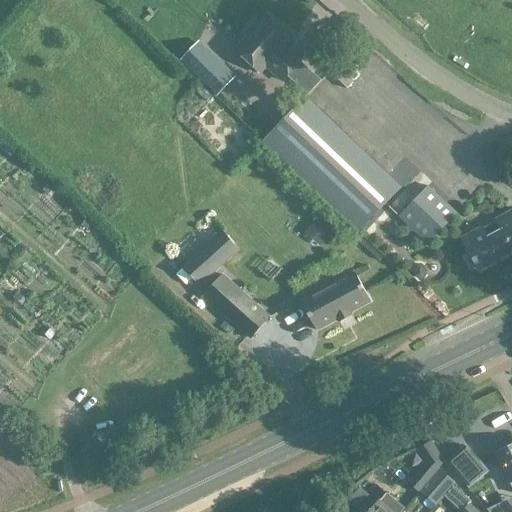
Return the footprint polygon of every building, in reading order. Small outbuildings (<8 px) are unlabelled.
[(242,36),(246,39),(235,51),(260,73),(266,66),(283,81),(300,61),(283,47),(291,37),(267,16),(259,24),(256,21),(251,23),(247,27),(244,31),(242,36)] [(181,60),(217,95),(234,77),(198,43),(181,60)] [(381,82),(388,74),(372,60),(365,67),(381,82)] [(406,93),(415,85),(401,68),(392,76),(406,93)] [(345,73),(336,81),(351,96),(359,89),(345,73)] [(261,141),(359,233),(402,187),(306,95),(261,141)] [(457,212),(427,185),(398,217),(427,244),(457,212)] [(315,234),(332,215),(315,200),(299,220),(315,234)] [(511,210),(463,239),(472,256),(467,258),(472,268),(477,265),(479,269),(499,259),(506,256),(506,255),(511,251),(511,210)] [(223,232),(184,267),(200,284),(239,249),(223,232)] [(350,312),(371,302),(355,273),(302,302),(317,330),(337,319),(339,322),(352,315),(350,312)] [(222,275),(205,295),(252,337),(270,317),(222,275)] [(429,441),(417,450),(416,450),(424,461),(436,452),(430,443),(429,441)] [(487,471),(466,445),(448,461),(469,486),(487,471)] [(511,445),(496,453),(510,482),(511,482),(511,483),(511,445)] [(436,506),(456,483),(440,469),(420,492),(436,506)] [(400,511),(404,508),(387,493),(377,485),(352,511),(400,511)] [(471,501),(454,486),(445,497),(462,511),(471,501)]
